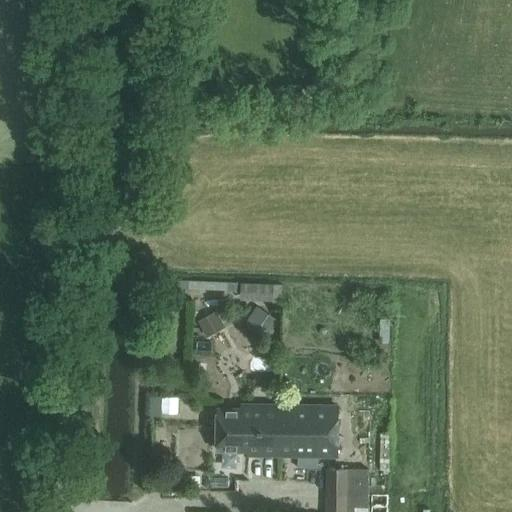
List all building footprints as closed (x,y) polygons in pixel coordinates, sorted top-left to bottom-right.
[(241,282),(241,300),(273,301),(274,283),(241,282)] [(212,332),(229,325),(222,309),(205,316),(212,332)] [(339,409),(243,406),(243,411),(219,410),(217,451),(249,451),(249,456),(280,457),(281,451),(294,451),(294,457),(337,458),(339,409)] [(381,470),(389,470),(389,433),(382,433),(381,470)] [(367,511),(368,469),(328,468),(326,511),(367,511)]
